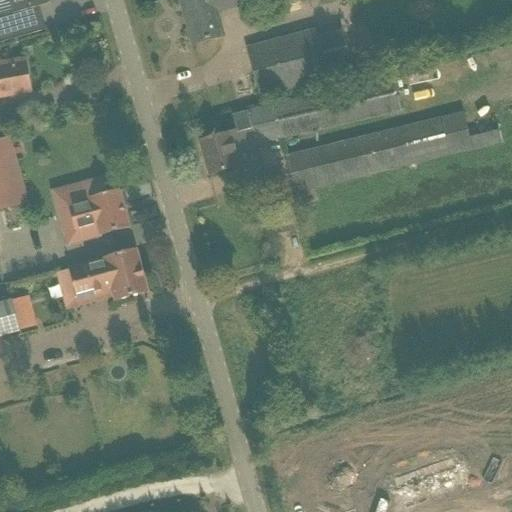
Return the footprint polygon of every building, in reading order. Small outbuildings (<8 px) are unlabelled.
[(47,0),(10,0),(14,14),(49,4),(47,0)] [(180,0),(193,46),(223,37),(216,13),(241,6),(239,0),(180,0)] [(0,42),(16,38),(9,14),(0,16),(0,42)] [(246,50),(259,99),(329,80),(316,31),(246,50)] [(0,97),(30,92),(25,65),(0,69),(0,97)] [(246,113),(255,145),(399,112),(390,75),(246,113)] [(246,113),(232,116),(237,133),(230,135),(229,134),(199,143),(209,177),(239,168),(236,156),(256,150),(255,145),(246,113)] [(462,115),(285,159),(297,207),(316,203),(312,189),(499,143),(496,132),(468,139),(462,115)] [(0,141),(0,211),(27,204),(8,139),(0,141)] [(101,236),(128,229),(119,192),(92,199),(92,202),(70,208),(76,233),(98,227),(101,236)] [(120,300),(146,293),(135,251),(134,251),(134,252),(109,259),(109,260),(61,273),(63,280),(76,276),(83,299),(117,289),(120,300)] [(0,303),(0,338),(20,333),(11,301),(0,303)]
